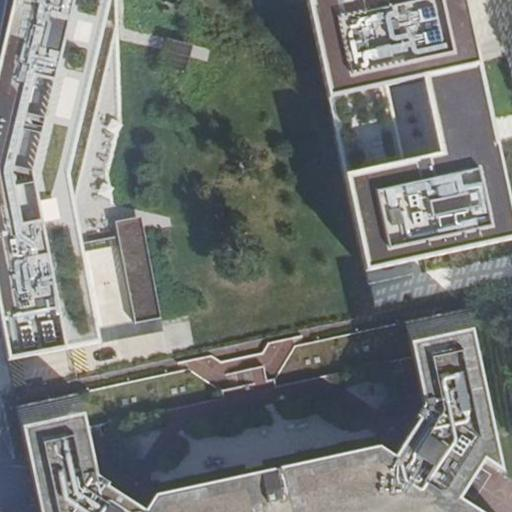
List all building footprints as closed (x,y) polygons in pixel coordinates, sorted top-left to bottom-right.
[(118,33),(117,0),(13,0),(0,57),(0,319),(8,362),(61,352),(100,343),(82,254),(120,247),(135,324),(162,319),(144,223),(117,229),(106,175),(121,123),(118,33)] [(306,0),(328,99),(425,77),(480,66),(477,51),(474,36),(465,0),(306,0)] [(161,67),(184,68),(185,46),(163,44),(161,67)] [(420,260),(511,240),(511,212),(502,167),(497,141),(494,129),(491,117),(480,66),(425,77),(441,151),(342,173),(363,272),(420,260)] [(481,468),(485,462),(504,475),(467,309),(405,322),(413,361),(276,390),(275,382),(222,393),(223,401),(81,431),(73,395),(12,407),(35,511),(477,511),(460,501),(465,494),(481,468)] [(492,475),(481,468),(465,494),(476,501),(492,475)]
